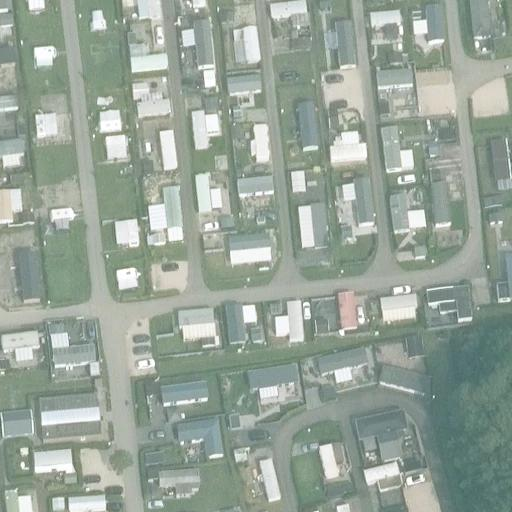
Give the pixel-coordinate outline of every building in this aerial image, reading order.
[(157,0),(145,0),(147,21),(160,20),(157,0)] [(486,0),(468,0),(473,42),(490,41),(486,0)] [(304,4),(269,8),(270,21),(306,17),(304,4)] [(337,43),(350,42),(345,6),(333,7),(337,43)] [(423,12),(411,13),(416,53),(428,52),(423,12)] [(398,14),(369,17),(370,29),(399,26),(398,14)] [(178,36),(213,33),(212,21),(177,24),(178,36)] [(255,31),(242,33),(246,66),(259,64),(255,31)] [(11,46),(0,47),(0,59),(12,59),(11,46)] [(278,71),(312,68),(311,56),(278,59),(278,71)] [(166,71),(165,58),(129,62),(131,75),(166,71)] [(182,80),(183,93),(219,89),(218,77),(182,80)] [(0,100),(0,112),(17,111),(16,98),(0,100)] [(168,103),(136,107),(137,119),(169,115),(168,103)] [(318,112),(281,116),(281,128),(319,124),(318,112)] [(268,163),(265,129),(253,130),(256,163),(268,163)] [(380,132),(385,174),(400,172),(395,130),(380,132)] [(176,170),(172,135),(159,136),(163,172),(176,170)] [(0,160),(22,157),(21,142),(0,144),(0,160)] [(492,144),(496,185),(510,183),(505,143),(492,144)] [(366,161),(365,148),(329,151),(330,164),(366,161)] [(365,173),(330,176),(331,188),(366,184),(365,173)] [(210,214),(207,179),(195,180),(198,215),(210,214)] [(272,195),(270,180),(236,184),(238,199),(272,195)] [(446,187),(430,188),(435,229),(450,227),(446,187)] [(180,232),(177,192),(162,193),(166,233),(180,232)] [(0,224),(12,224),(9,193),(0,194),(0,224)] [(389,200),(393,236),(408,234),(404,199),(389,200)] [(328,250),(323,207),(309,208),(313,251),(328,250)] [(511,284),(511,235),(502,236),(508,285),(511,284)] [(228,241),(229,256),(269,252),(268,237),(228,241)] [(26,307),(42,306),(35,248),(20,250),(26,307)] [(467,290),(426,295),(426,308),(455,305),(457,324),(471,323),(467,290)] [(341,334),(356,332),(352,297),(337,299),(341,334)] [(380,315),(416,310),(414,298),(378,303),(380,315)] [(300,305),(286,306),(288,344),(302,342),(300,305)] [(228,346),(241,345),(237,309),(224,310),(228,346)] [(177,315),(178,331),(213,327),(211,312),(177,315)] [(1,354),(38,349),(37,335),(0,339),(1,354)] [(54,369),(89,366),(88,354),(53,357),(54,369)] [(428,381),(381,369),(378,386),(424,398),(428,381)] [(291,406),(303,405),(298,370),(286,371),(291,406)] [(281,413),(271,373),(258,376),(267,416),(281,413)] [(370,374),(329,386),(333,400),(373,388),(370,374)] [(158,393),(161,408),(202,402),(201,387),(158,393)] [(44,443),(101,437),(97,395),(39,401),(44,443)] [(34,435),(31,413),(1,416),(3,438),(34,435)] [(406,433),(403,414),(353,424),(357,443),(376,439),(381,465),(402,460),(396,435),(406,433)] [(217,424),(176,429),(178,446),(203,443),(205,460),(222,458),(217,424)] [(330,448),(318,451),(326,482),(338,478),(330,448)] [(71,467),(70,453),(32,456),(34,470),(71,467)] [(267,495),(279,492),(271,460),(259,462),(267,495)] [(365,486),(399,478),(395,466),(362,474),(365,486)] [(191,497),(191,492),(198,491),(197,473),(157,475),(159,490),(175,490),(175,498),(191,497)] [(218,483),(224,508),(235,505),(230,481),(218,483)] [(17,511),(16,497),(5,498),(6,511),(17,511)] [(67,511),(104,511),(104,499),(67,501),(67,511)]
